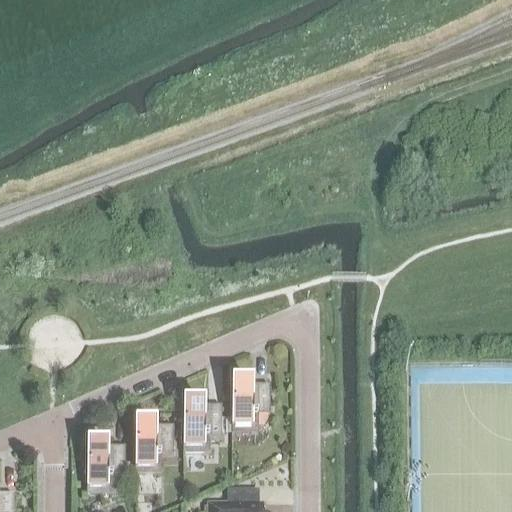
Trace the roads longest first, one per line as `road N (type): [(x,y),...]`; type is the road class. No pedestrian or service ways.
road 1 (residential): [(54,429),(293,316),(303,326)]
road 2 (residential): [(307,511),(303,326)]
